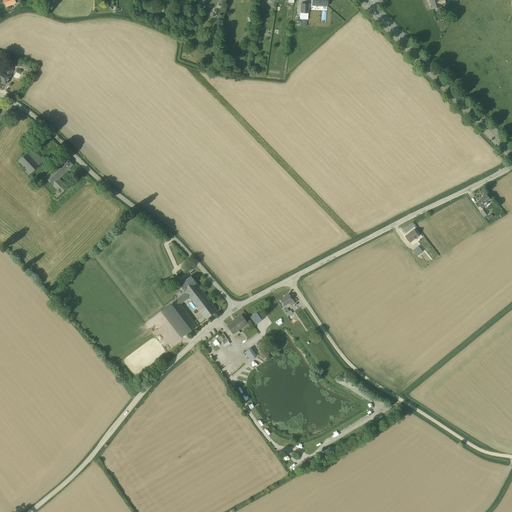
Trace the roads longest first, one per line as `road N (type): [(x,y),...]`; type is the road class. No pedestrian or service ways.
road 1 (unclassified): [(234,308),(175,238),(22,107)]
road 2 (unclassified): [(511,455),(469,443),(359,373),(290,279)]
road 3 (unclassified): [(234,308),(31,511)]
road 4 (unclassified): [(511,165),(290,279)]
road 5 (secondary): [(368,2),(511,150)]
